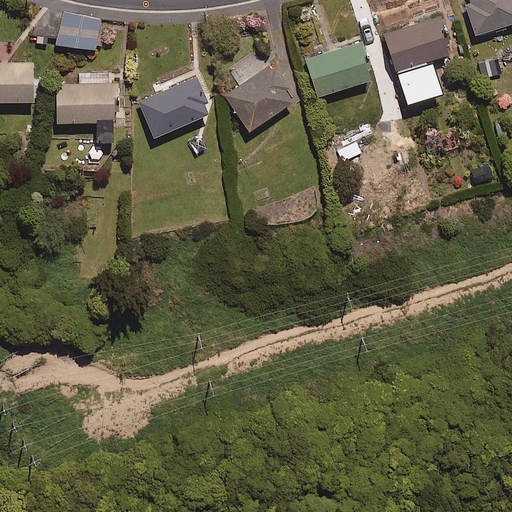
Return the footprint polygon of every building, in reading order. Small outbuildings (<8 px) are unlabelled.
[(511,24),(511,0),(465,0),(476,35),(511,24)] [(101,20),(63,13),(58,44),(95,51),(101,20)] [(450,54),(439,17),(385,33),(408,105),(442,94),(431,60),(450,54)] [(372,80),(361,43),(306,60),(317,97),(372,80)] [(0,103),(33,103),(33,62),(2,63),(2,55),(0,54),(0,103)] [(499,74),(495,59),(473,65),(477,80),(499,74)] [(295,102),(271,66),(226,95),(249,131),(295,102)] [(105,83),(105,73),(57,74),(57,124),(98,123),(99,143),(117,142),(116,83),(105,83)] [(210,114),(194,78),(139,102),(155,138),(210,114)]
